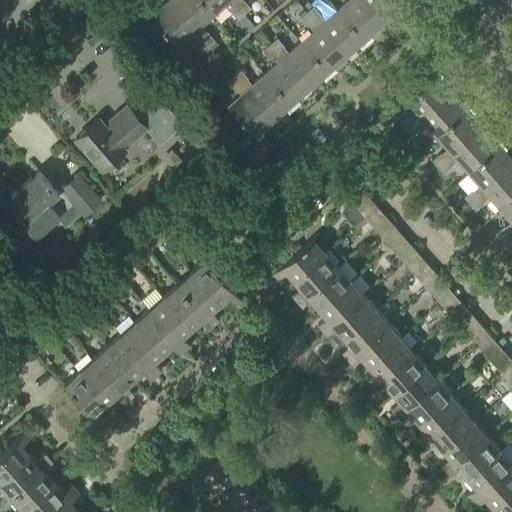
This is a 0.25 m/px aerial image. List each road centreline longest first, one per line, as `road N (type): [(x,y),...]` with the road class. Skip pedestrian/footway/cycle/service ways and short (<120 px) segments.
road 1 (residential): [(442,511),(410,474),(390,470),(262,313),(88,464)]
road 2 (residential): [(511,322),(348,145),(236,242)]
road 3 (residential): [(88,464),(6,372)]
